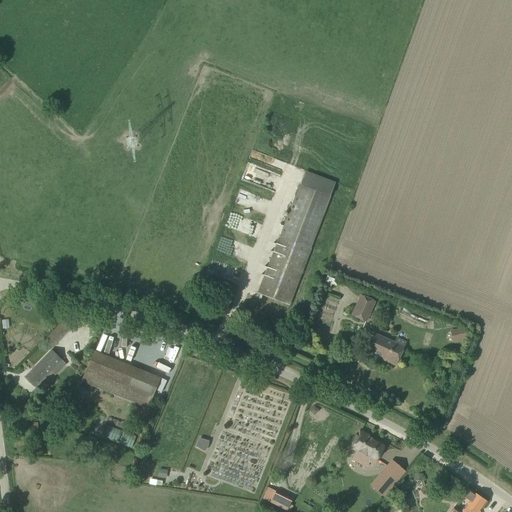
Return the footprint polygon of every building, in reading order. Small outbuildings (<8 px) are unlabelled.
[(330,196),(300,184),(258,294),(289,305),(330,196)] [(352,315),(366,321),(375,302),(361,296),(352,315)] [(66,317),(43,342),(51,349),(74,325),(66,317)] [(464,327),(450,330),(453,342),(467,339),(464,327)] [(186,345),(166,338),(131,329),(125,364),(160,378),(171,382),(177,367),(186,345)] [(396,338),(394,343),(373,333),(365,349),(380,356),(379,358),(395,365),(406,342),(396,338)] [(55,375),(66,364),(52,350),(25,376),(35,386),(50,371),(55,375)] [(87,370),(153,397),(160,378),(125,364),(94,352),(87,370)] [(153,397),(87,370),(82,382),(148,408),(153,397)] [(47,387),(41,393),(46,398),(52,392),(47,387)] [(108,424),(103,436),(129,446),(133,435),(108,424)] [(371,461),(376,463),(384,449),(369,439),(369,438),(361,434),(352,449),(362,455),(362,458),(358,465),(366,469),(371,461)] [(207,450),(211,442),(201,437),(197,446),(207,450)] [(371,486),(385,497),(401,478),(387,466),(371,486)] [(160,470),(159,478),(167,480),(169,472),(160,470)] [(289,511),(295,499),(268,487),(262,498),(289,511)] [(479,511),(487,502),(475,493),(474,494),(467,489),(461,497),(468,502),(460,511),(459,511),(455,509),(452,511),(479,511)]
